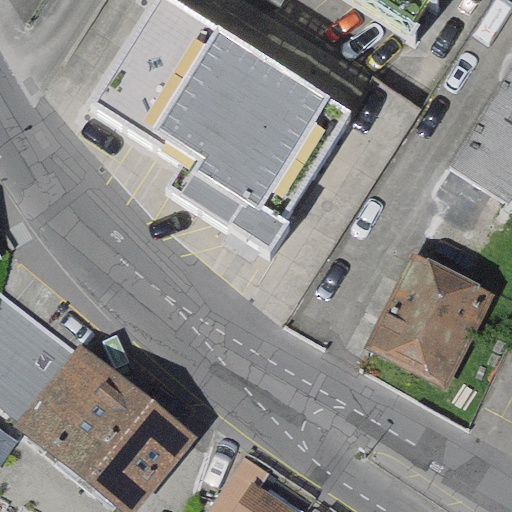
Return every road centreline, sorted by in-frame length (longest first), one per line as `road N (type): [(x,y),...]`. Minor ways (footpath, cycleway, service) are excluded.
road 1 (residential): [(0,109),(117,253),(273,390)]
road 2 (residential): [(273,390),(355,405),(511,506)]
road 3 (residential): [(273,390),(305,451),(395,511)]
